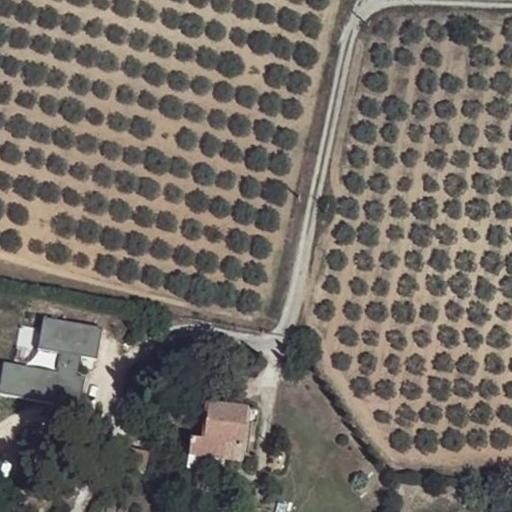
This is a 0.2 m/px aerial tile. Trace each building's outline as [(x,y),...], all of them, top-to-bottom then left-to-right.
[(55,373),(3,363),(0,381),(0,395),(79,409),(85,378),(77,377),(81,358),(97,361),(102,329),(43,318),(37,350),(59,354),(55,373)] [(202,440),(192,439),(189,458),(223,463),(239,465),(247,411),(207,406),(206,411),(204,428),(202,440)] [(154,418),(166,424),(168,424),(172,423),(175,420),(175,417),(171,413),(159,408),(154,418)] [(204,428),(206,411),(196,409),(194,427),(204,428)] [(27,449),(72,459),(73,457),(90,460),(96,435),(32,421),(27,449)] [(113,466),(144,473),(149,454),(117,447),(113,466)] [(223,463),(189,458),(188,470),(221,474),(223,463)] [(43,475),(30,472),(27,486),(40,488),(43,475)]
